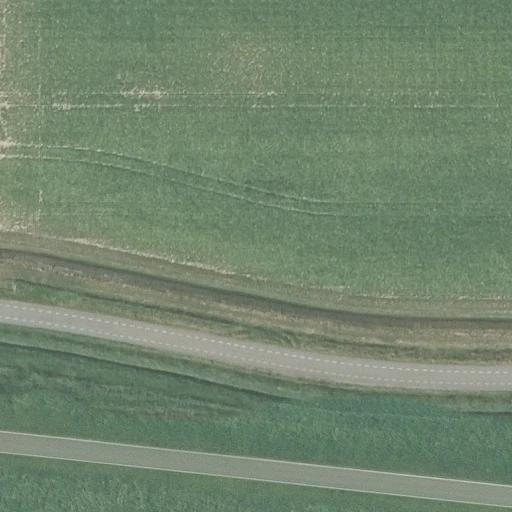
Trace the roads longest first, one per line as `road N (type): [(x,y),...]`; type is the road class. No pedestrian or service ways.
road 1 (unclassified): [(511,378),(349,371),(0,312)]
road 2 (unclassified): [(511,493),(0,437)]
